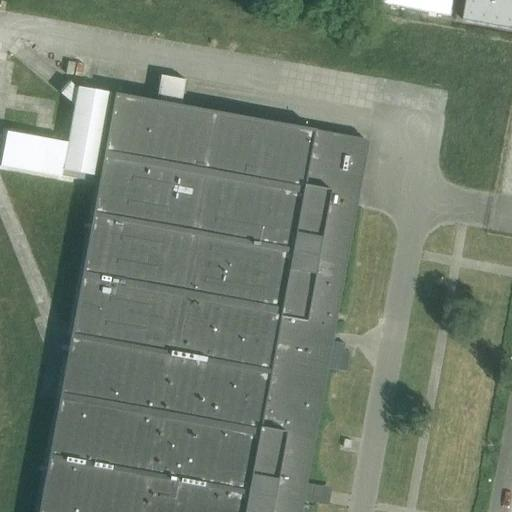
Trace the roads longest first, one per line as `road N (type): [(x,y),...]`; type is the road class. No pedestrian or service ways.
road 1 (unknown): [(418,198),(418,122),(391,96),(311,68),(0,23)]
road 2 (unknown): [(418,198),(358,511)]
